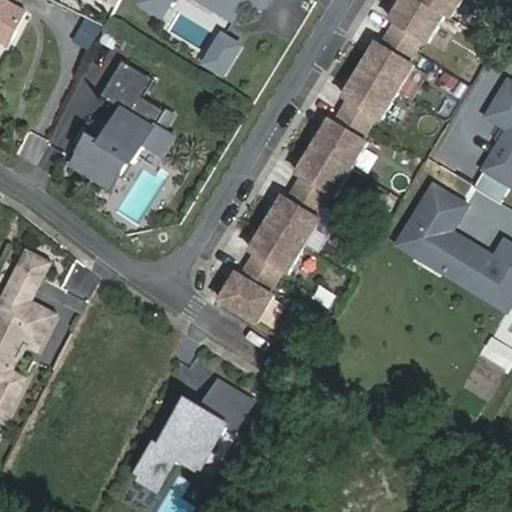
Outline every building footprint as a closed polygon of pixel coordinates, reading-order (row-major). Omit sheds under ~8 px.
[(5,0),(0,0),(0,39),(10,45),(28,11),(5,0)] [(144,0),(141,6),(162,19),(173,0),(221,0),(214,11),(233,23),(247,1),(263,11),(268,0),(144,0)] [(214,11),(221,0),(199,0),(198,1),(214,11)] [(446,15),(421,0),(405,0),(393,20),(397,23),(390,34),(417,50),(424,38),(429,42),(446,15)] [(421,0),(446,15),(451,18),(463,0),(421,0)] [(363,70),(399,92),(415,64),(410,61),(417,50),(390,34),(384,45),(379,43),(363,70)] [(208,65),(225,75),(243,46),(226,36),(208,65)] [(91,136),(74,165),(114,190),(123,176),(132,161),(136,164),(147,146),(165,157),(177,137),(159,126),(168,111),(145,97),(156,80),(124,60),(103,97),(124,110),(104,143),(91,136)] [(382,118),(399,92),(363,70),(346,97),(351,100),(344,111),(370,127),(377,115),(382,118)] [(511,81),(509,80),(488,115),(509,128),(485,168),(511,184),(511,81)] [(316,147),(352,168),(368,142),(363,138),(370,127),(344,111),(337,123),(333,120),(316,147)] [(30,132),(18,156),(54,175),(67,151),(30,132)] [(336,196),(352,168),(316,147),(300,174),(304,177),(297,188),(323,203),(330,192),(336,196)] [(132,161),(123,176),(127,179),(136,164),(132,161)] [(434,185),(399,244),(444,272),(448,265),(496,294),(504,281),(511,286),(511,244),(505,240),(492,262),(449,236),(467,205),(434,185)] [(286,197),(270,224),(305,245),(322,218),(316,215),(323,203),(297,188),(290,199),(286,197)] [(288,273),(305,245),(270,224),(253,251),(257,253),(251,265),(276,280),(283,269),(288,273)] [(29,252),(20,271),(42,282),(52,264),(29,252)] [(270,291),(276,280),(251,265),(244,276),(239,274),(224,300),(258,322),(275,294),(270,291)] [(448,265),(444,272),(508,311),(511,303),(511,286),(504,281),(496,294),(448,265)] [(32,302),(42,282),(20,271),(0,310),(13,317),(23,298),(32,302)] [(310,300),(332,309),(338,294),(315,285),(310,300)] [(32,302),(23,298),(13,317),(0,310),(0,385),(0,412),(9,417),(28,379),(13,372),(28,344),(40,350),(58,316),(32,302)] [(511,349),(492,337),(487,345),(511,360),(511,349)] [(143,475),(139,480),(153,488),(166,465),(175,463),(178,457),(190,465),(198,463),(205,450),(202,438),(221,433),(227,424),(235,429),(252,401),(218,380),(201,407),(199,406),(186,409),(188,417),(174,421),(160,445),(156,443),(138,472),(143,475)] [(187,399),(174,421),(188,417),(186,409),(199,406),(187,399)] [(190,465),(199,470),(221,433),(202,438),(205,450),(198,463),(190,465)] [(166,465),(153,488),(158,491),(175,463),(166,465)]
